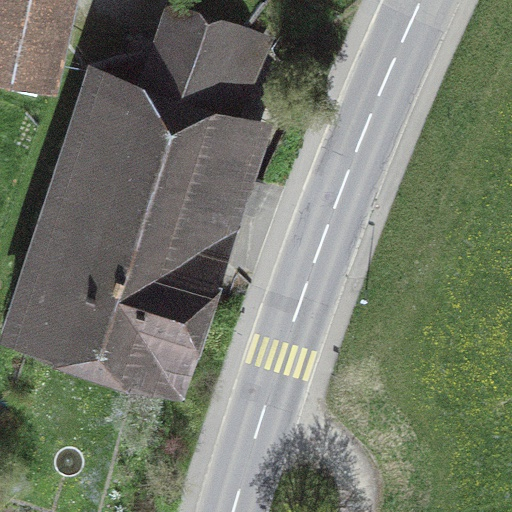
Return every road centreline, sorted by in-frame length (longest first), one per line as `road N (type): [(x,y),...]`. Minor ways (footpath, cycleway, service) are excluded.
road 1 (secondary): [(231,511),(314,266),(420,0)]
road 2 (track): [(371,511),(373,495),(353,460),(320,443),(258,430)]
